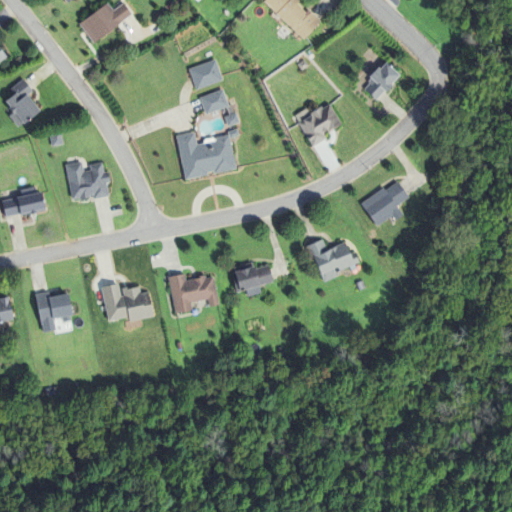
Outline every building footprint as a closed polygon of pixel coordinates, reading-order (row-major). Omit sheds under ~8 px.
[(306,13),(309,11),(321,22),(318,25),(306,38),(304,41),(264,3),(265,2),(266,0),(296,0),(300,3),(297,5),(306,13)] [(113,12),(123,4),(132,16),(93,44),(85,33),(79,25),(106,4),(107,4),(113,12)] [(196,91),(189,70),(215,60),(221,76),(223,81),(196,91)] [(385,93),(377,101),(365,90),(370,85),(368,83),(371,80),(369,78),(379,68),(380,70),(386,64),(388,66),(400,77),(391,86),(393,87),(386,94),(385,93)] [(15,95),(11,89),(23,80),(33,93),(28,97),(40,112),(23,125),(18,129),(9,117),(14,114),(10,108),(5,102),(15,95)] [(206,116),(200,99),(223,90),(229,108),(206,116)] [(310,142),(307,138),(311,136),(303,122),(310,118),(308,115),(321,107),(323,110),(330,105),(342,126),(330,133),(328,130),(324,131),(326,133),(323,135),(326,140),(317,145),(314,140),(310,142)] [(228,128),(224,118),(236,114),(240,124),(228,128)] [(230,140),(235,165),(235,168),(236,171),(215,175),(214,172),(207,174),(207,176),(185,181),(185,179),(176,137),(195,133),(197,146),(201,145),(216,142),(215,139),(228,136),(227,133),(237,129),(239,136),(230,140)] [(52,148),(49,135),(61,132),(63,146),(52,148)] [(102,164),(104,174),(108,173),(110,184),(106,184),(109,197),(94,200),(93,196),(89,197),(90,199),(80,201),(79,199),(72,201),(65,166),(82,163),(84,173),(90,171),(89,166),(102,164)] [(392,217),(377,228),(361,205),(383,189),(385,192),(398,183),(409,199),(396,208),(400,212),(403,217),(395,222),(392,217)] [(41,194),(44,209),(45,212),(21,217),(20,215),(5,218),(1,202),(21,198),(20,191),(34,188),(36,195),(41,194)] [(315,261),(312,263),(306,247),(322,240),(326,251),(345,243),(349,256),(355,253),(359,264),(335,274),(337,279),(324,284),(315,261)] [(233,269),(252,264),(253,268),(254,268),(255,270),(269,266),(273,283),(259,287),(260,288),(261,294),(248,298),(246,292),(240,294),(239,292),(237,293),(232,277),(235,276),(234,274),(235,273),(233,269)] [(190,305),(192,312),(177,315),(175,315),(168,278),(184,275),(186,282),(200,279),(200,277),(205,276),(205,278),(206,279),(213,278),(219,306),(209,308),(208,301),(190,305)] [(362,282),(365,289),(358,292),(355,285),(362,282)] [(128,318),(125,319),(108,323),(101,289),(118,285),(121,298),(123,298),(121,290),(130,288),(130,290),(139,288),(141,295),(148,293),(153,318),(129,323),(128,318)] [(50,299),(67,296),(72,317),(54,321),(56,331),(42,334),(35,296),(48,293),(50,299)] [(0,299),(8,298),(9,301),(13,321),(0,323),(0,299)]
